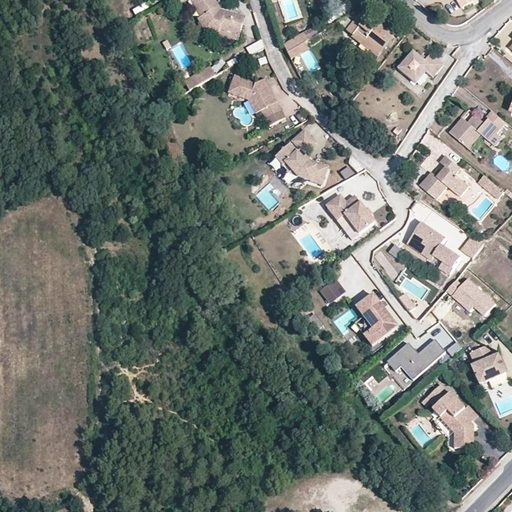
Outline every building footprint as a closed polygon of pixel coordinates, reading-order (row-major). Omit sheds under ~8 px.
[(189,0),(198,16),(195,16),(201,29),(219,33),(220,28),(239,33),(244,15),(220,10),(214,0),(189,0)] [(346,31),(361,43),(365,38),(375,45),(371,50),(378,55),(398,28),(382,17),(374,26),(365,20),(367,17),(360,12),(346,31)] [(312,28),(304,33),(308,40),(317,35),(312,28)] [(286,50),(305,38),(300,32),(283,42),(286,50)] [(308,44),(305,38),(286,50),(288,57),(299,49),(308,44)] [(365,38),(361,43),(371,50),(375,45),(365,38)] [(262,40),(246,47),(250,55),(265,49),(262,40)] [(414,49),(398,68),(416,83),(426,72),(432,77),(444,63),(432,53),(426,60),(414,49)] [(196,71),(202,81),(216,74),(209,63),(196,71)] [(416,83),(398,68),(392,75),(410,90),(416,83)] [(202,81),(196,71),(183,79),(189,88),(202,81)] [(226,92),(247,100),(250,93),(259,110),(268,126),(283,117),(264,83),(261,84),(259,80),(253,83),(232,75),(226,92)] [(254,113),(259,110),(250,93),(247,100),(254,113)] [(508,128),(493,116),(489,120),(493,124),(488,129),(484,126),(476,120),(470,127),(463,122),(451,137),(470,152),(482,139),(496,149),(503,142),(500,138),(508,128)] [(493,124),(489,120),(484,126),(488,129),(493,124)] [(302,151),(313,141),(303,130),(292,140),(298,147),(295,151),(288,143),(275,155),(283,164),(285,162),(291,169),(289,171),(295,178),(298,175),(317,184),(324,168),(308,161),(305,163),(300,158),(303,155),(305,154),(303,152),(302,151)] [(305,163),(308,161),(303,155),(300,158),(305,163)] [(275,173),(282,169),(277,160),(270,163),(275,173)] [(458,201),(468,189),(454,178),(460,171),(446,160),(439,168),(446,173),(443,176),(437,183),(433,180),(431,178),(421,190),(436,203),(446,192),(458,201)] [(349,166),(340,172),(344,180),(354,174),(349,166)] [(504,196),(484,179),(478,186),(499,203),(504,196)] [(365,209),(354,195),(345,202),(339,195),(326,206),(332,214),(339,208),(344,215),(359,234),(375,221),(370,215),(365,209)] [(344,215),(339,208),(332,214),(338,221),(344,215)] [(450,275),(460,258),(447,250),(444,255),(438,251),(444,240),(420,226),(407,247),(432,262),(435,257),(444,263),(440,269),(450,275)] [(482,246),(472,238),(462,250),(473,258),(482,246)] [(346,292),(336,279),(320,292),(330,305),(346,292)] [(459,281),(448,292),(472,315),(477,309),(486,317),(496,305),(469,280),(464,286),(459,281)] [(392,281),(387,285),(397,297),(402,293),(392,281)] [(373,305),(378,301),(374,295),(357,308),(364,317),(376,308),(373,305)] [(365,323),(368,323),(374,331),(365,337),(373,347),(399,328),(378,301),(373,305),(376,308),(364,317),(365,319),(365,323)] [(365,323),(365,337),(374,331),(368,323),(365,323)] [(489,342),(471,351),(477,362),(473,364),(482,382),(508,369),(499,351),(495,354),(489,342)] [(415,358),(405,347),(385,365),(393,374),(399,369),(411,384),(443,356),(433,343),(418,356),(419,358),(417,360),(415,358)] [(451,388),(443,378),(423,396),(427,400),(431,397),(436,401),(433,404),(455,428),(456,428),(461,427),(462,435),(458,439),(458,442),(477,442),(477,427),(469,419),(473,416),(474,415),(464,404),(466,403),(451,387),(451,388)] [(466,403),(464,404),(474,415),(479,410),(469,400),(466,403)]
